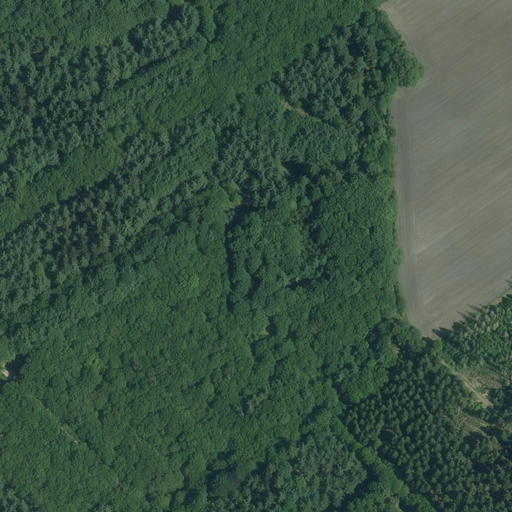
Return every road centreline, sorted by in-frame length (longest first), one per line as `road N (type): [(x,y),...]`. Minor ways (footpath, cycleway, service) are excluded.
road 1 (track): [(400,317),(383,94),(390,46),(380,28),(369,19),(350,26),(215,119)]
road 2 (track): [(387,182),(377,178),(269,210),(231,205),(215,173),(215,119)]
road 3 (track): [(154,511),(0,363)]
road 4 (track): [(185,4),(69,59),(0,69)]
road 5 (track): [(511,428),(400,317)]
road 6 (track): [(215,119),(200,13),(185,4)]
